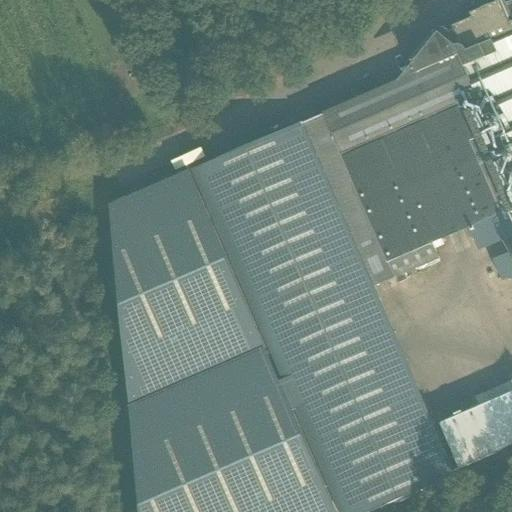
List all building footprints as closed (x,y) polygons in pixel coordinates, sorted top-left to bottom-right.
[(324,115),(303,124),(305,128),(325,119),(382,249),(360,259),(373,288),(377,286),(396,278),(399,283),(406,280),(404,274),(439,259),(432,243),(435,242),(468,228),(474,241),(511,224),(511,0),(503,5),(471,19),(452,27),(454,31),(449,33),(449,32),(448,32),(448,31),(447,31),(447,30),(446,30),(446,29),(445,29),(445,28),(444,28),(443,28),(442,28),(442,27),(441,27),(440,27),(440,28),(439,28),(438,28),(437,28),(437,29),(436,29),(435,30),(434,31),(409,62),(410,62),(411,61),(415,64),(419,72),(323,114),(324,115)] [(192,171),(340,511),(372,511),(455,476),(373,288),(360,259),(382,249),(325,119),(305,128),(303,124),(302,123),(192,171)] [(336,511),(188,172),(110,206),(140,511),(336,511)] [(497,451),(511,444),(511,391),(477,407),(478,407),(497,452),(497,451)] [(440,424),(459,468),(497,451),(497,452),(478,407),(440,424)]
